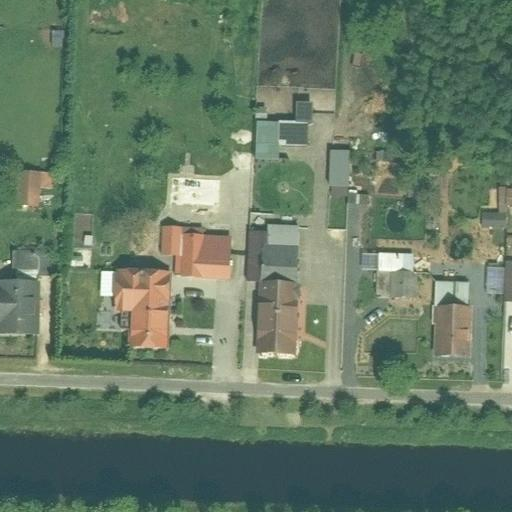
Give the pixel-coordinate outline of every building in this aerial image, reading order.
[(258,162),(281,163),(282,125),(259,124),(258,162)] [(351,190),(352,153),(332,153),(332,190),(351,190)] [(23,206),(44,205),(44,188),(56,188),(55,172),(23,173),(23,206)] [(511,190),(501,191),(500,211),(511,211),(511,190)] [(509,213),(486,213),(486,227),(509,227),(509,213)] [(170,254),(186,255),(186,232),(186,227),(171,226),(170,254)] [(274,226),(274,248),(304,249),(304,226),(274,226)] [(254,281),(268,281),(269,248),(269,231),(255,231),(254,281)] [(186,255),(185,275),(232,276),(234,234),(186,232),(186,255)] [(268,281),(268,283),(303,284),(304,249),(274,248),(269,248),(268,281)] [(489,271),(490,296),(507,295),(506,270),(489,271)] [(131,317),(130,348),(169,349),(171,276),(116,275),(115,316),(131,317)] [(391,301),(419,302),(420,276),(392,275),(391,301)] [(5,280),(3,333),(44,335),(46,281),(5,280)] [(265,357),(301,359),(303,284),(268,283),(265,357)] [(440,283),(440,308),(473,307),(473,283),(440,283)] [(439,326),(440,357),(476,357),(475,307),(473,307),(440,308),(436,308),(436,326),(439,326)]
